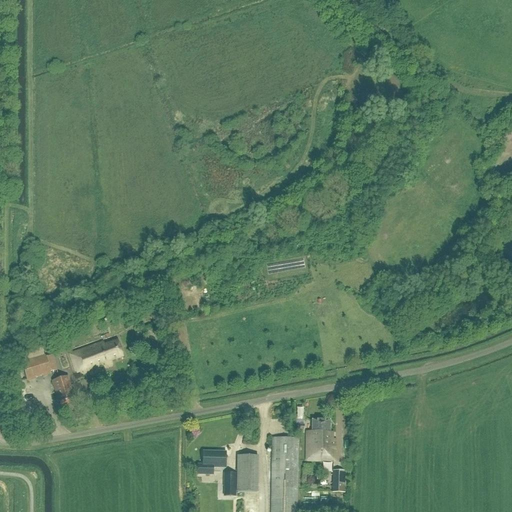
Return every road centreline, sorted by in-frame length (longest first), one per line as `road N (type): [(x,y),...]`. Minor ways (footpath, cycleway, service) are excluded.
road 1 (unclassified): [(0,442),(418,372),(511,342)]
road 2 (track): [(0,227),(1,61)]
